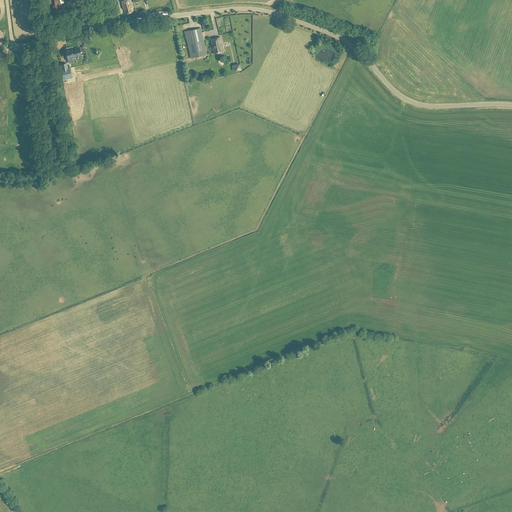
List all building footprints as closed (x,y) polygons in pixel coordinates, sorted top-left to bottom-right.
[(52,0),(53,9),(51,9),(51,13),(58,12),(57,11),(62,10),(61,3),(60,1),(59,0),(52,0)] [(133,12),(131,2),(130,0),(125,0),(122,1),(125,14),(133,12)] [(207,54),(201,28),(185,31),(191,58),(207,54)] [(223,52),(220,37),(210,39),(214,54),(223,52)] [(81,55),(79,47),(75,48),(74,46),(65,48),(67,60),(77,58),(77,56),(81,55)] [(64,79),(72,77),(70,68),(68,68),(67,63),(61,64),(62,69),(61,69),(64,79)]
